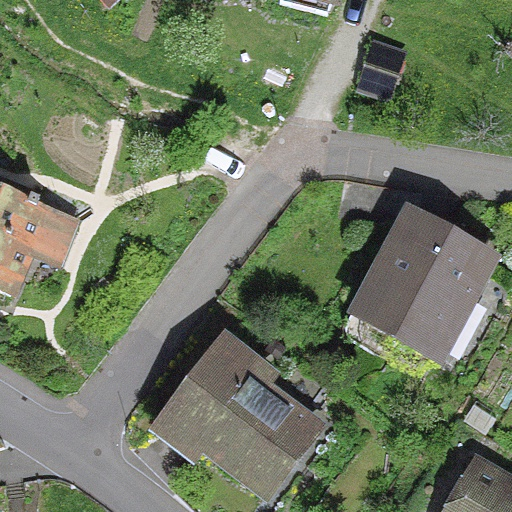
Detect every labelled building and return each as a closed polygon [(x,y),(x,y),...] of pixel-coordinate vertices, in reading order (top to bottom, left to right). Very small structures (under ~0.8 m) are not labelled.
[(337,0),(232,0),(332,24),(337,0)] [(412,65),(369,57),(360,108),(403,116),(412,65)] [(70,229),(0,199),(0,301),(3,303),(24,254),(55,267),(70,229)] [(501,272),(409,223),(350,333),(442,382),(501,272)] [(216,341),(147,434),(189,464),(197,453),(265,503),(319,430),(261,387),(267,379),(216,341)] [(511,511),(511,488),(470,466),(445,511),(511,511)]
